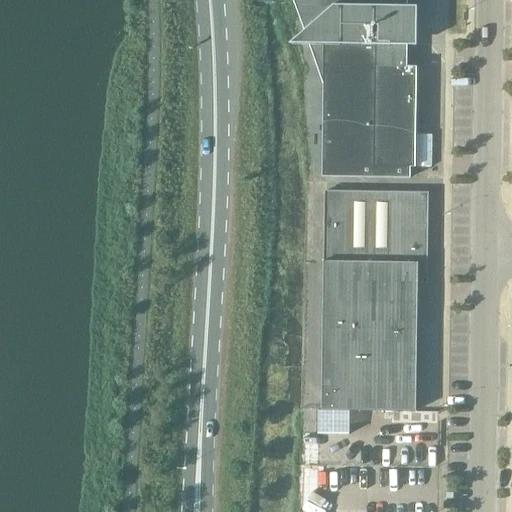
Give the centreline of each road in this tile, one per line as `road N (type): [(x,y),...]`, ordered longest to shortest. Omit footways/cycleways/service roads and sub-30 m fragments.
road 1 (primary): [(200,449),(215,135),(209,0)]
road 2 (unclassified): [(486,511),(490,238)]
road 3 (unclassified): [(490,238),(492,0)]
